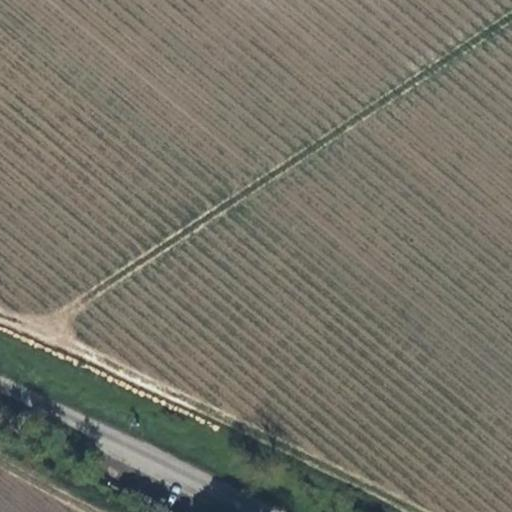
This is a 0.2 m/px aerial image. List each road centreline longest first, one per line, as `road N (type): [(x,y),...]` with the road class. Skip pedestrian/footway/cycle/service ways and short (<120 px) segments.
road 1 (track): [(42,330),(511,19)]
road 2 (track): [(0,315),(415,511)]
road 3 (residential): [(261,511),(0,384)]
